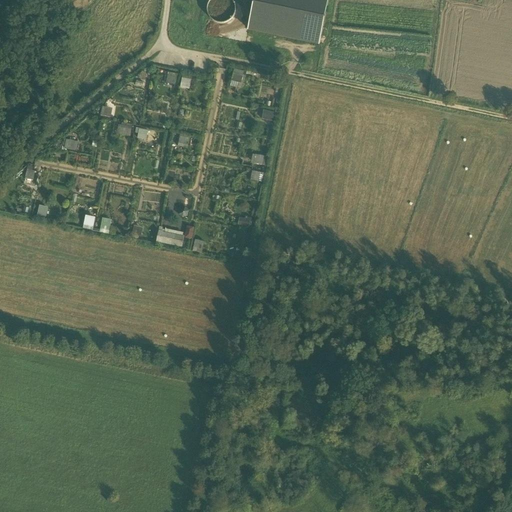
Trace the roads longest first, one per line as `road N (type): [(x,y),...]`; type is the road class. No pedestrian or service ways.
road 1 (track): [(162,44),(511,120)]
road 2 (track): [(167,0),(162,44),(25,157)]
